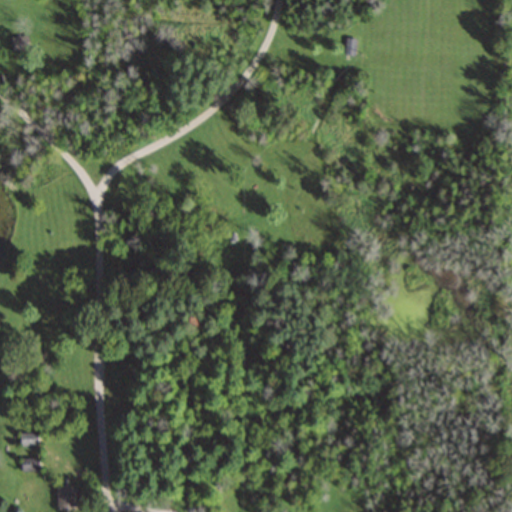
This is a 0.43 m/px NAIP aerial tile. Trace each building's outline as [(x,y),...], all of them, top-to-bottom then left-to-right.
[(12,51),(30,49),(28,34),(10,36),(12,51)] [(353,55),(355,39),(345,37),(343,53),(353,55)] [(19,432),(19,445),(38,445),(38,432),(19,432)] [(39,458),(20,458),(20,470),(39,470),(39,458)] [(56,507),(77,507),(76,486),(56,487),(56,507)]
